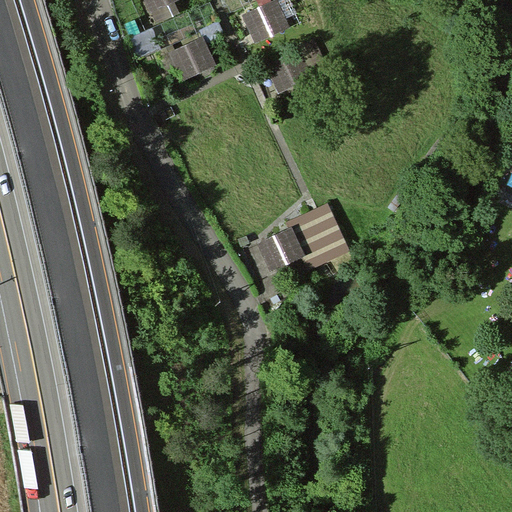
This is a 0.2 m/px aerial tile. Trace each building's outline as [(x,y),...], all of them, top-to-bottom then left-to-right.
[(143,0),(149,14),(175,2),(178,0),(143,0)] [(290,28),(277,0),(275,0),(272,1),(261,7),(242,15),(255,43),(290,28)] [(180,13),(175,2),(149,14),(155,25),(180,13)] [(152,28),(131,37),(140,58),(161,49),(152,28)] [(202,36),(168,53),(182,82),(216,65),(202,36)] [(298,48),(265,65),(279,93),(313,76),(298,48)] [(350,251),(328,203),(285,223),(288,229),(258,244),(271,272),(301,257),(308,271),(350,251)]
